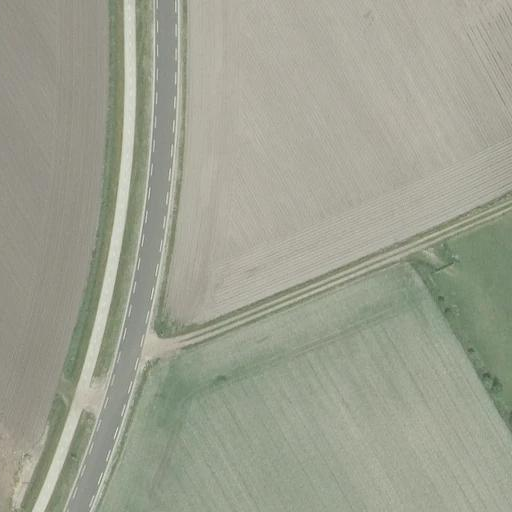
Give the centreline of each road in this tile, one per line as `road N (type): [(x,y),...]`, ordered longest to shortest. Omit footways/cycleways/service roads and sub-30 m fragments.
road 1 (secondary): [(80,511),(136,325),(151,245),(165,0)]
road 2 (track): [(511,204),(200,335),(130,346)]
road 3 (track): [(419,243),(463,284),(511,373)]
